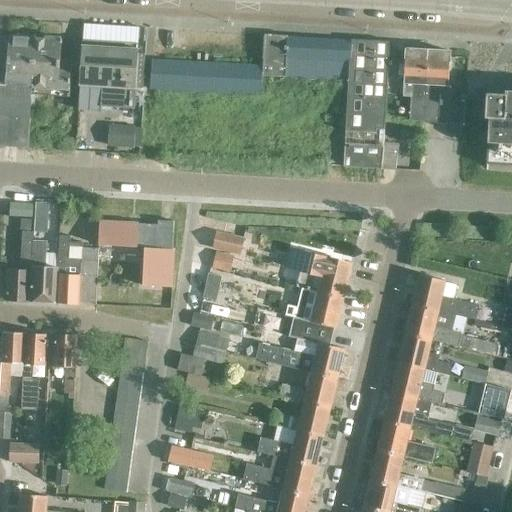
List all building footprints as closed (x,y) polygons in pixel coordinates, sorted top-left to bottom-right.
[(78,85),(77,110),(100,111),(100,108),(133,110),(135,89),(142,90),(144,55),(137,55),(138,45),(128,45),(129,28),(83,25),(82,42),(81,48),(79,75),(78,85)] [(383,146),(384,119),(385,112),(386,102),(386,95),(385,95),(388,43),(351,41),(351,42),(287,38),(287,37),(264,35),(262,67),(261,77),(347,82),(342,168),(380,169),(382,169),(383,146)] [(32,87),(34,39),(0,36),(0,85),(31,87),(32,87)] [(34,39),(32,87),(68,89),(69,74),(58,73),(61,40),(34,39)] [(69,74),(79,75),(81,48),(69,47),(68,62),(70,62),(69,74)] [(385,112),(385,119),(423,122),(426,51),(405,50),(403,83),(402,96),(386,95),(386,102),(385,112)] [(450,52),(426,51),(423,122),(463,125),(465,100),(438,98),(439,94),(437,93),(437,85),(447,86),(450,52)] [(261,77),(262,67),(151,60),(149,89),(260,96),(261,77)] [(31,87),(0,85),(0,147),(27,149),(31,87)] [(488,119),(485,166),(511,167),(511,91),(504,91),(504,95),(475,93),(474,118),(488,119)] [(110,126),(109,147),(132,149),(134,127),(110,126)] [(63,140),(62,144),(65,148),(70,148),(73,145),(73,140),(70,137),(66,137),(63,140)] [(397,147),(383,146),(382,169),(394,170),(397,147)] [(34,206),(10,204),(9,216),(33,218),(34,206)] [(34,221),(33,233),(46,234),(47,222),(34,221)] [(99,222),(98,246),(99,246),(98,262),(119,263),(120,247),(135,248),(135,247),(143,248),(141,286),(171,287),(173,249),(171,249),(173,222),(170,222),(158,221),(157,225),(137,224),(128,223),(115,223),(99,222)] [(6,270),(4,301),(28,303),(32,241),(32,232),(21,232),(19,271),(6,270)] [(238,254),(242,239),(215,232),(211,247),(238,254)] [(57,269),(55,304),(78,305),(78,302),(81,248),(81,243),(69,243),(70,237),(59,236),(57,269)] [(32,241),(28,303),(55,304),(57,269),(44,268),(45,242),(32,241)] [(81,248),(78,302),(94,303),(97,249),(81,248)] [(296,252),(291,269),(299,271),(295,287),(301,288),(315,292),(342,299),(350,265),(323,258),(296,252)] [(207,275),(205,286),(218,289),(220,278),(207,275)] [(419,275),(411,305),(437,311),(455,315),(474,320),(478,306),(452,299),(455,284),(444,281),(419,275)] [(287,306),(284,316),(292,318),(333,328),(335,329),(342,299),(315,292),(301,288),(297,308),(287,306)] [(411,305),(404,335),(430,341),(490,355),(493,344),(470,339),(459,336),(460,334),(451,332),(455,315),(437,311),(411,305)] [(511,327),(511,310),(506,309),(502,325),(511,327)] [(194,315),(190,329),(201,332),(205,318),(194,315)] [(344,349),(328,346),(333,328),(292,318),(287,336),(287,337),(297,339),(294,353),(258,344),(254,360),(260,361),(260,362),(310,373),(336,380),(344,349)] [(22,365),(24,335),(2,334),(0,364),(0,368),(0,395),(8,396),(10,364),(22,365)] [(195,346),(224,353),(227,341),(198,334),(195,346)] [(24,335),(22,365),(20,410),(36,411),(38,380),(31,379),(32,365),(44,366),(46,336),(24,335)] [(404,335),(397,363),(436,373),(448,376),(448,375),(450,365),(436,362),(438,356),(427,353),(430,341),(404,335)] [(76,338),(54,336),(52,366),(64,367),(63,394),(68,395),(68,399),(72,399),(76,338)] [(145,354),(147,343),(125,339),(123,351),(145,354)] [(222,365),(224,353),(195,346),(192,357),(195,358),(222,365)] [(145,354),(123,351),(122,361),(144,364),(145,354)] [(180,354),(176,370),(187,373),(191,374),(195,358),(192,357),(180,354)] [(144,364),(122,361),(120,372),(142,375),(144,364)] [(511,362),(506,361),(503,372),(511,374),(511,371),(511,362)] [(397,363),(390,392),(416,399),(431,403),(441,405),(441,404),(444,393),(432,390),(436,373),(397,363)] [(463,367),(460,378),(460,379),(484,385),(487,373),(463,367)] [(120,372),(119,383),(141,386),(142,375),(120,372)] [(187,373),(184,386),(205,391),(208,378),(191,374),(187,373)] [(281,385),(278,396),(303,402),(329,409),(336,380),(310,373),(305,391),(281,385)] [(119,383),(117,394),(139,397),(141,386),(119,383)] [(486,385),(480,410),(504,416),(510,390),(486,385)] [(390,392),(383,421),(409,428),(469,443),(472,430),(437,421),(436,423),(427,420),(428,414),(431,403),(416,399),(390,392)] [(117,394),(116,404),(138,407),(139,397),(117,394)] [(274,414),(271,425),(276,427),(288,430),(296,431),(322,438),(329,409),(303,402),(298,419),(288,417),(288,418),(274,414)] [(138,407),(116,404),(114,415),(136,418),(138,407)] [(180,418),(177,434),(193,438),(194,433),(201,435),(203,423),(206,411),(182,406),(180,418)] [(0,413),(0,439),(7,440),(8,440),(10,414),(0,413)] [(136,418),(114,415),(113,426),(135,429),(136,418)] [(500,424),(476,418),(473,431),(497,437),(500,424)] [(383,421),(376,451),(402,457),(430,464),(434,449),(406,441),(409,428),(383,421)] [(113,426),(111,437),(133,440),(135,429),(113,426)] [(259,438),(256,452),(271,456),(275,457),(289,461),(315,467),(322,438),(296,431),(288,430),(276,427),(272,441),(259,438)] [(111,437),(110,447),(132,450),(133,440),(111,437)] [(485,477),(492,448),(472,443),(465,473),(485,477)] [(8,444),(8,464),(38,465),(38,445),(8,444)] [(132,450),(110,447),(108,458),(130,461),(132,450)] [(167,463),(208,472),(211,459),(170,449),(167,463)] [(376,451),(369,480),(395,486),(411,490),(462,502),(464,491),(435,483),(435,485),(422,482),(422,481),(398,474),(402,457),(376,451)] [(246,464),(242,480),(282,490),(308,496),(315,467),(289,461),(275,457),(271,456),(268,469),(246,464)] [(130,461),(108,458),(107,469),(129,472),(130,461)] [(129,472),(107,469),(105,480),(127,483),(129,472)] [(55,470),(54,487),(65,488),(66,471),(55,470)] [(477,476),(473,489),(484,492),(487,479),(477,476)] [(165,492),(190,498),(193,484),(168,478),(165,492)] [(127,483),(105,480),(104,490),(126,493),(127,483)] [(369,480),(362,509),(374,511),(421,511),(423,509),(407,505),(411,490),(395,486),(369,480)] [(236,494),(233,508),(248,511),(304,511),(308,496),(282,490),(278,504),(236,494)] [(216,504),(226,506),(229,495),(219,493),(216,504)] [(169,494),(166,506),(182,510),(185,498),(169,494)] [(19,511),(51,511),(44,511),(46,497),(21,495),(19,511)] [(479,511),(480,508),(460,503),(457,511),(479,511)]
